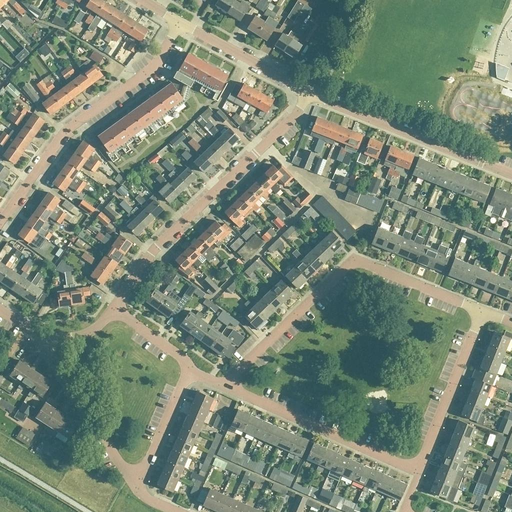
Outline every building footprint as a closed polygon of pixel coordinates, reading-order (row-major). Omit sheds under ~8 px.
[(64,0),(60,7),(65,10),(69,4),(72,6),(75,1),(78,3),(80,0),(64,0)] [(97,15),(105,3),(99,0),(91,0),(90,3),(86,8),(92,11),(97,15)] [(228,14),(236,2),(232,0),(220,0),(216,7),(228,14)] [(263,15),(260,19),(260,20),(255,17),(248,30),(257,35),(272,12),(275,7),(267,2),(268,0),(267,0),(259,0),(255,7),(264,14),(263,15)] [(289,15),(287,18),(294,22),(300,11),(304,6),(297,1),(290,12),(289,15)] [(236,2),(228,14),(240,22),(249,7),(244,4),(242,6),(236,2)] [(108,22),(115,10),(105,3),(94,20),(90,26),(88,30),(93,33),(102,18),(108,22)] [(108,22),(113,25),(119,28),(123,22),(126,17),(115,10),(108,22)] [(80,11),(73,21),(79,25),(85,14),(80,11)] [(269,26),(269,25),(272,21),(276,14),(272,12),(257,35),(267,41),(274,29),(269,26)] [(85,23),(90,26),(94,20),(94,19),(89,16),(85,23)] [(126,17),(123,22),(119,28),(130,35),(137,24),(126,17)] [(36,21),(25,33),(36,43),(47,31),(36,21)] [(7,30),(9,28),(10,27),(5,22),(2,24),(2,25),(7,30)] [(291,32),(295,35),(301,25),(297,22),(294,26),(291,32)] [(301,25),(295,35),(299,38),(303,32),(308,26),(303,23),(301,25)] [(137,24),(130,35),(141,42),(148,30),(137,24)] [(315,25),(304,41),(308,44),(319,27),(315,25)] [(106,36),(111,40),(116,32),(111,29),(106,36)] [(116,32),(111,40),(116,43),(121,35),(116,32)] [(291,32),(287,38),(282,35),(275,47),(285,52),(292,41),(291,40),(295,35),(291,32)] [(292,41),(285,52),(294,58),(302,47),(292,41)] [(132,43),(128,50),(133,53),(138,47),(132,43)] [(98,65),(103,58),(94,52),(89,58),(98,65)] [(227,82),(231,74),(191,52),(178,77),(193,86),(196,80),(205,85),(202,90),(206,93),(209,87),(218,92),(215,97),(220,100),(229,83),(227,82)] [(94,66),(91,68),(86,62),(78,67),(83,74),(91,85),(102,77),(94,66)] [(509,69),(496,64),(495,68),(496,73),(497,78),(504,81),(509,69)] [(70,66),(65,69),(70,77),(75,73),(70,66)] [(65,80),(70,77),(65,69),(60,73),(65,80)] [(83,74),(73,81),(81,92),(91,85),(83,74)] [(70,77),(65,80),(68,85),(63,89),(71,100),(81,92),(73,81),(70,77)] [(42,81),(49,92),(55,88),(50,81),(46,78),(42,81)] [(52,97),(49,92),(42,81),(36,85),(47,101),(42,104),(50,115),(60,108),(52,97)] [(159,92),(176,116),(179,115),(175,109),(185,102),(171,83),(159,92)] [(20,94),(9,84),(4,89),(15,99),(20,94)] [(22,88),(26,93),(36,106),(41,102),(28,84),(22,88)] [(240,103),(242,100),(246,102),(253,90),(243,85),(235,100),(240,103)] [(71,100),(63,89),(52,97),(60,108),(71,100)] [(247,112),(252,116),(256,108),(256,107),(263,95),(253,90),(246,102),(251,105),(247,112)] [(174,118),(176,116),(159,92),(147,101),(164,125),(167,124),(163,118),(170,113),(174,118)] [(263,119),(273,101),(263,95),(256,107),(256,108),(261,110),(257,116),(263,119)] [(162,127),(164,125),(147,101),(135,110),(152,134),(155,132),(151,127),(158,122),(162,127)] [(200,116),(205,121),(213,114),(208,109),(200,116)] [(150,136),(152,134),(135,110),(122,118),(140,143),(143,141),(139,136),(146,131),(150,136)] [(44,122),(33,114),(29,119),(25,117),(18,112),(14,117),(21,122),(25,125),(36,133),(44,122)] [(226,119),(219,112),(215,117),(222,123),(226,119)] [(234,122),(239,117),(236,114),(231,118),(234,122)] [(22,130),(18,135),(29,143),(36,133),(25,125),(21,122),(14,117),(11,122),(22,130)] [(239,117),(234,122),(239,126),(244,122),(239,117)] [(138,145),(140,143),(122,118),(110,127),(128,152),(130,150),(127,145),(134,140),(138,145)] [(324,136),(329,123),(317,118),(312,132),(324,136)] [(256,125),(252,121),(247,126),(244,122),(239,126),(246,134),(256,125)] [(209,122),(207,124),(205,126),(210,131),(214,127),(209,122)] [(335,141),(340,127),(329,123),(324,136),(335,141)] [(190,125),(189,127),(185,129),(191,135),(195,131),(190,125)] [(125,154),(128,152),(110,127),(98,136),(105,145),(102,147),(113,162),(118,159),(115,153),(122,148),(125,154)] [(219,132),(214,127),(210,131),(215,136),(217,134),(219,132)] [(217,134),(230,147),(239,140),(227,127),(224,128),(217,134)] [(346,145),(352,132),(340,127),(335,141),(346,145)] [(0,137),(11,145),(22,153),(29,143),(18,135),(12,131),(8,136),(3,133),(0,137)] [(352,132),(346,145),(358,150),(363,137),(352,132)] [(11,145),(0,137),(0,145),(2,147),(7,151),(3,156),(14,164),(22,153),(11,145)] [(212,146),(222,156),(230,147),(220,137),(212,146)] [(195,145),(197,144),(192,139),(187,143),(192,148),(195,145)] [(316,145),(322,147),(325,141),(319,139),(316,145)] [(364,166),(365,164),(368,156),(377,160),(383,144),(370,139),(367,147),(363,146),(356,163),(364,166)] [(90,156),(94,150),(82,142),(75,152),(97,168),(101,164),(90,156)] [(197,144),(195,145),(192,148),(197,153),(202,149),(197,144)] [(319,154),(322,147),(316,145),(313,151),(319,154)] [(222,156),(212,146),(203,154),(213,164),(222,156)] [(393,176),(402,152),(390,147),(385,160),(383,165),(390,168),(387,174),(392,176),(393,176)] [(338,154),(344,157),(347,150),(341,148),(338,154)] [(308,171),(315,153),(307,149),(300,168),(308,171)] [(178,153),(183,162),(188,158),(183,150),(178,153)] [(67,163),(79,171),(83,165),(94,173),(97,168),(75,152),(67,163)] [(402,152),(393,176),(398,178),(398,177),(404,179),(406,174),(408,169),(414,157),(402,152)] [(157,154),(149,160),(152,164),(160,157),(157,154)] [(213,164),(203,154),(195,162),(204,172),(213,164)] [(342,163),(344,157),(338,154),(336,161),(342,163)] [(167,168),(171,163),(167,159),(162,163),(167,168)] [(425,180),(431,163),(419,159),(413,176),(425,180)] [(79,171),(67,163),(60,173),(82,190),(86,185),(78,179),(78,178),(75,176),(79,171)] [(168,182),(179,194),(188,185),(177,174),(174,171),(176,169),(171,163),(167,168),(171,173),(169,175),(172,179),(168,182)] [(431,163),(425,180),(436,185),(443,168),(431,163)] [(0,164),(0,180),(1,182),(9,171),(0,164)] [(284,186),(293,178),(281,166),(277,170),(272,166),(264,174),(274,184),(278,180),(284,186)] [(323,169),(316,166),(313,173),(320,176),(323,169)] [(177,174),(188,185),(197,177),(188,167),(182,173),(180,171),(177,174)] [(443,168),(436,185),(448,190),(455,173),(443,168)] [(82,190),(60,173),(52,184),(64,192),(67,187),(70,190),(71,189),(79,195),(82,190)] [(467,177),(455,173),(448,190),(460,194),(467,177)] [(280,190),(274,184),(264,174),(256,181),(266,192),(270,188),(276,195),(280,190)] [(159,192),(156,195),(163,201),(166,198),(170,202),(179,194),(168,182),(167,183),(160,175),(155,179),(163,187),(159,191),(159,192)] [(360,179),(351,176),(347,186),(356,189),(360,179)] [(472,199),(479,182),(467,177),(460,194),(472,199)] [(248,189),(258,199),(262,196),(266,201),(270,196),(267,193),(266,192),(256,181),(248,189)] [(378,184),(372,181),(366,194),(373,197),(378,184)] [(479,182),(472,199),(484,204),(490,187),(479,182)] [(346,187),(338,184),(336,190),(344,193),(346,187)] [(121,186),(116,191),(123,198),(128,193),(121,186)] [(387,197),(397,201),(401,191),(391,187),(387,197)] [(355,204),(360,193),(349,188),(344,199),(355,204)] [(258,199),(248,189),(240,197),(255,212),(259,208),(255,203),(258,199)] [(499,217),(508,194),(496,189),(489,206),(493,208),(491,214),(499,217)] [(361,206),(366,195),(360,193),(355,204),(361,206)] [(56,215),(60,210),(55,206),(59,201),(48,194),(40,204),(56,215)] [(143,207),(154,217),(163,208),(154,200),(149,205),(139,194),(135,199),(143,207)] [(511,222),(511,217),(511,195),(508,194),(499,217),(511,222)] [(367,209),(371,197),(366,195),(361,206),(367,209)] [(318,209),(326,200),(322,196),(313,205),(318,209)] [(416,202),(413,207),(421,210),(423,205),(425,199),(418,196),(416,202)] [(255,212),(240,197),(232,205),(242,215),(245,218),(253,210),(255,212)] [(371,197),(367,209),(372,211),(377,200),(371,197)] [(304,205),(299,200),(297,198),(292,203),(299,210),(304,205)] [(413,207),(416,202),(408,199),(406,204),(413,207)] [(66,200),(61,206),(69,212),(73,207),(66,200)] [(124,200),(120,204),(124,208),(128,204),(124,200)] [(326,200),(318,209),(322,213),(330,205),(326,200)] [(377,200),(372,211),(378,214),(383,202),(377,200)] [(94,210),(82,201),(78,207),(82,210),(89,215),(94,210)] [(295,211),(285,201),(280,206),(291,216),(295,211)] [(399,211),(401,206),(394,203),(391,208),(399,211)] [(53,220),(56,215),(40,204),(33,215),(44,222),(48,217),(53,220)] [(126,216),(129,219),(130,220),(126,224),(138,237),(142,232),(140,231),(142,230),(145,226),(131,212),(133,209),(128,204),(124,208),(129,213),(129,214),(126,216)] [(242,215),(232,205),(224,213),(239,228),(243,224),(238,219),(242,215)] [(326,218),(335,209),(330,205),(322,213),(326,218)] [(401,206),(399,211),(406,214),(408,209),(401,206)] [(145,226),(154,217),(143,207),(142,208),(139,212),(134,207),(133,209),(131,212),(145,226)] [(287,218),(277,208),(271,213),(277,218),(282,223),(287,218)] [(437,217),(439,211),(432,208),(429,214),(437,217)] [(307,219),(309,218),(313,213),(309,209),(303,214),(307,219)] [(330,222),(339,214),(335,209),(326,218),(330,222)] [(60,210),(56,215),(63,220),(64,219),(68,222),(71,218),(60,210)] [(439,211),(437,217),(444,219),(446,214),(439,211)] [(422,221),(424,215),(417,212),(415,218),(422,221)] [(96,218),(105,227),(110,222),(100,213),(96,218)] [(335,227),(343,218),(339,214),(330,222),(335,227)] [(41,236),(45,231),(40,227),(44,222),(33,215),(25,225),(41,236)] [(56,215),(53,220),(60,225),(63,220),(56,215)] [(429,223),(431,218),(424,215),(422,221),(429,223)] [(455,217),(453,223),(461,226),(463,221),(455,217)] [(272,223),(279,230),(284,225),(282,223),(277,218),(272,223)] [(343,218),(335,227),(339,231),(347,223),(343,218)] [(215,221),(207,229),(217,239),(220,242),(225,236),(230,231),(224,224),(221,227),(215,221)] [(296,221),(290,227),(295,231),(301,226),(296,221)] [(461,226),(468,229),(470,223),(463,221),(461,226)] [(441,222),(439,227),(445,230),(448,224),(441,222)] [(347,223),(339,231),(343,236),(352,227),(347,223)] [(448,224),(445,230),(453,233),(455,227),(448,224)] [(46,239),(41,236),(25,225),(18,236),(29,243),(29,244),(30,243),(38,249),(42,244),(46,239)] [(327,236),(331,233),(332,231),(328,226),(323,232),(327,236)] [(285,232),(289,237),(295,231),(290,227),(285,232)] [(352,227),(343,236),(347,240),(356,232),(352,227)] [(383,249),(390,233),(378,228),(371,245),(383,249)] [(207,229),(199,237),(209,247),(213,243),(218,247),(221,244),(219,242),(220,242),(217,239),(207,229)] [(490,238),(493,232),(485,229),(483,235),(490,238)] [(45,231),(41,236),(46,239),(50,242),(54,237),(52,236),(45,231)] [(101,241),(103,238),(104,236),(105,235),(99,231),(95,237),(101,241)] [(404,231),(401,238),(395,254),(407,259),(413,243),(411,242),(409,241),(411,234),(404,231)] [(266,243),(272,237),(266,232),(261,238),(266,243)] [(493,232),(490,238),(494,239),(498,241),(500,235),(493,232)] [(119,237),(114,233),(112,236),(111,238),(106,234),(105,235),(104,236),(103,238),(101,241),(106,245),(108,242),(125,254),(133,244),(120,235),(119,237)] [(331,233),(327,236),(322,241),(333,254),(343,245),(331,233)] [(390,233),(383,249),(395,254),(401,238),(390,233)] [(470,233),(468,239),(475,242),(478,236),(470,233)] [(416,236),(413,242),(411,242),(413,243),(407,259),(419,264),(425,247),(421,245),(423,239),(416,236)] [(483,245),(485,240),(485,239),(478,236),(475,242),(483,245)] [(199,237),(191,244),(206,259),(205,260),(207,262),(208,262),(211,258),(209,256),(213,252),(209,247),(199,237)] [(81,250),(86,245),(78,239),(74,245),(81,250)] [(234,243),(239,248),(243,243),(239,239),(234,243)] [(283,243),(278,239),(272,245),(277,249),(283,243)] [(313,250),(324,263),(333,254),(322,241),(313,250)] [(12,257),(16,259),(24,248),(15,242),(12,247),(10,245),(10,246),(8,248),(14,253),(12,257)] [(105,255),(118,264),(125,254),(108,242),(113,245),(105,255)] [(499,251),(501,246),(494,243),(492,248),(499,251)] [(191,244),(183,252),(193,263),(193,262),(197,267),(205,260),(206,259),(191,244)] [(267,250),(271,254),(277,249),(272,245),(267,250)] [(439,246),(436,252),(437,252),(430,269),(442,273),(449,257),(451,251),(439,246)] [(506,254),(508,248),(501,246),(499,251),(506,254)] [(425,247),(419,264),(430,269),(437,252),(436,252),(425,247)] [(324,263),(313,250),(303,259),(315,271),(324,263)] [(295,268),(306,280),(315,271),(303,259),(295,251),(292,254),(300,263),(295,268)] [(82,255),(81,258),(86,262),(90,256),(84,252),(82,255)] [(183,252),(175,260),(179,265),(175,269),(185,276),(188,279),(188,278),(194,272),(189,266),(193,263),(183,252)] [(98,265),(111,274),(118,264),(105,255),(98,265)] [(16,259),(12,257),(11,256),(5,266),(0,263),(0,282),(10,269),(16,259)] [(96,261),(90,256),(86,262),(92,266),(96,261)] [(28,259),(24,265),(30,268),(33,262),(28,259)] [(460,280),(467,264),(455,259),(448,275),(460,280)] [(249,267),(254,272),(259,266),(255,261),(249,267)] [(478,269),(473,266),(467,264),(460,280),(472,285),(478,269)] [(24,265),(21,271),(23,272),(26,274),(30,268),(24,265)] [(104,284),(111,274),(98,265),(91,275),(104,284)] [(248,277),(252,273),(254,272),(249,267),(244,272),(248,277)] [(224,272),(230,278),(234,273),(228,268),(224,272)] [(306,280),(295,268),(285,277),(297,289),(306,280)] [(11,289),(20,276),(10,269),(0,282),(11,289)] [(490,273),(479,269),(478,269),(472,285),(483,290),(490,273)] [(22,297),(30,284),(31,283),(25,280),(28,275),(26,274),(23,272),(20,276),(11,289),(22,297)] [(38,273),(31,283),(30,284),(22,297),(33,304),(34,302),(41,306),(47,296),(41,291),(42,290),(36,287),(43,277),(38,273)] [(169,283),(174,286),(180,277),(176,273),(169,283)] [(490,273),(483,290),(495,294),(502,278),(490,273)] [(507,299),(511,286),(511,282),(502,278),(495,294),(507,299)] [(71,279),(65,279),(66,286),(63,286),(63,290),(57,290),(59,307),(72,305),(70,291),(70,289),(69,286),(72,286),(71,279)] [(236,289),(241,284),(242,283),(237,279),(231,285),(236,289)] [(271,290),(283,302),(293,293),(281,280),(271,290)] [(157,309),(174,286),(169,283),(164,289),(161,293),(154,289),(145,301),(157,309)] [(212,296),(218,289),(213,284),(205,292),(212,296)] [(230,295),(236,289),(231,285),(226,290),(230,295)] [(177,305),(170,300),(173,296),(178,289),(174,286),(157,309),(168,317),(177,305)] [(82,288),(82,287),(70,289),(70,291),(72,305),(84,304),(83,297),(90,296),(88,287),(82,288)] [(262,299),(274,311),(283,302),(271,290),(262,299)] [(206,299),(205,299),(202,304),(208,308),(211,303),(206,299)] [(253,307),(265,320),(274,311),(262,299),(253,307)] [(241,312),(236,317),(240,320),(247,327),(251,324),(258,331),(264,326),(261,324),(265,320),(253,307),(248,302),(245,305),(250,311),(244,316),(241,312)] [(211,303),(208,308),(215,313),(219,308),(211,303)] [(200,320),(203,315),(198,312),(195,316),(189,312),(180,326),(190,333),(200,320)] [(226,314),(223,319),(228,323),(232,318),(226,314)] [(201,340),(210,327),(210,326),(200,319),(203,315),(200,320),(190,333),(201,340)] [(235,328),(239,324),(239,323),(232,318),(228,323),(235,328)] [(210,327),(201,340),(211,347),(221,334),(210,326),(210,327)] [(511,334),(502,330),(500,335),(494,333),(489,345),(506,352),(511,340),(511,334)] [(221,334),(211,347),(222,355),(232,341),(221,334)] [(507,360),(503,359),(506,352),(489,345),(484,357),(501,364),(501,363),(505,365),(507,360)] [(239,352),(235,357),(242,361),(248,351),(240,346),(237,350),(239,352)] [(480,368),(496,375),(501,364),(484,357),(480,368)] [(20,384),(30,369),(19,362),(9,376),(20,384)] [(496,375),(480,368),(475,380),(491,387),(496,375)] [(30,369),(20,384),(17,387),(22,390),(24,386),(30,390),(40,376),(30,369)] [(29,393),(27,396),(31,399),(35,393),(41,398),(51,383),(40,376),(30,390),(29,393)] [(487,398),(491,387),(475,380),(470,392),(487,398)] [(197,392),(192,404),(208,411),(213,400),(197,392)] [(487,398),(470,392),(466,403),(482,410),(487,398)] [(0,399),(0,405),(5,409),(10,413),(14,407),(1,399),(0,399)] [(23,402),(18,410),(29,417),(34,409),(27,405),(23,402)] [(47,425),(56,410),(45,403),(36,418),(47,425)] [(482,426),(485,419),(479,417),(482,410),(466,403),(461,415),(477,422),(476,424),(482,426)] [(192,404),(187,416),(203,423),(208,411),(192,404)] [(57,432),(67,417),(56,410),(47,425),(57,432)] [(243,432),(250,416),(238,410),(231,427),(229,426),(227,431),(233,434),(235,429),(243,432)] [(223,418),(229,420),(232,413),(226,411),(223,418)] [(187,416),(182,427),(198,434),(203,423),(187,416)] [(250,416),(243,432),(254,437),(261,421),(250,416)] [(67,417),(57,432),(68,439),(78,424),(67,417)] [(226,428),(229,420),(223,418),(220,425),(226,428)] [(266,442),(273,426),(261,421),(254,437),(266,442)] [(454,433),(470,440),(475,428),(458,422),(454,433)] [(277,447),(284,431),(273,426),(266,442),(277,447)] [(176,439),(193,446),(198,434),(182,427),(176,439)] [(28,447),(30,444),(36,436),(22,428),(15,439),(28,447)] [(289,453),(296,436),(284,431),(277,447),(289,453)] [(449,445),(465,452),(470,440),(454,433),(449,445)] [(222,436),(216,434),(213,441),(219,444),(222,436)] [(497,443),(495,450),(500,452),(506,438),(496,434),(493,441),(497,443)] [(300,458),(308,441),(296,436),(289,453),(287,457),(293,460),(295,455),(300,458)] [(188,458),(193,446),(176,439),(171,450),(188,458)] [(39,446),(45,450),(49,445),(42,440),(39,446)] [(213,441),(210,448),(216,450),(219,444),(213,441)] [(318,465),(325,449),(313,444),(306,460),(318,465)] [(45,450),(56,457),(57,457),(60,452),(49,445),(45,450)] [(444,457),(461,463),(465,452),(449,445),(444,457)] [(325,449),(318,465),(315,471),(321,474),(324,468),(330,470),(337,454),(325,449)] [(188,458),(171,450),(166,462),(183,469),(188,458)] [(492,457),(497,459),(500,452),(495,450),(492,457)] [(208,453),(203,464),(208,467),(213,455),(208,453)] [(230,461),(232,456),(225,453),(223,458),(230,461)] [(341,475),(348,460),(337,454),(330,470),(341,475)] [(232,456),(230,461),(237,464),(239,459),(232,456)] [(439,469),(456,476),(462,478),(464,473),(458,471),(461,463),(444,457),(439,469)] [(498,465),(504,467),(507,460),(502,457),(498,465)] [(353,480),(360,465),(348,460),(341,475),(353,480)] [(488,466),(485,473),(491,476),(496,464),(487,460),(485,465),(488,466)] [(221,474),(225,466),(214,461),(211,470),(221,474)] [(183,469),(166,462),(161,474),(178,481),(183,469)] [(253,472),(255,466),(248,463),(246,468),(253,472)] [(198,476),(203,478),(205,473),(205,474),(208,467),(203,464),(200,471),(198,476)] [(232,472),(234,467),(227,464),(225,469),(232,472)] [(360,465),(353,480),(364,485),(364,486),(371,470),(360,465)] [(501,474),(504,467),(498,465),(496,472),(501,474)] [(255,466),(253,472),(260,475),(263,469),(255,466)] [(234,467),(232,472),(239,476),(241,470),(234,467)] [(456,476),(439,469),(435,480),(452,487),(456,476)] [(376,491),(383,475),(371,470),(364,486),(364,485),(362,491),(366,493),(368,487),(376,491)] [(473,472),(472,480),(480,481),(481,473),(473,472)] [(276,482),(278,476),(271,473),(269,479),(276,482)] [(480,485),(486,487),(488,483),(491,476),(485,473),(480,485)] [(172,493),(178,481),(161,474),(156,486),(172,493)] [(255,482),(257,477),(250,474),(247,479),(255,482)] [(383,475),(376,491),(387,496),(394,480),(383,475)] [(192,487),(198,490),(201,482),(203,478),(198,476),(196,480),(192,487)] [(286,480),(283,478),(278,476),(276,482),(283,485),(286,480)] [(257,477),(255,482),(262,486),(264,480),(257,477)] [(394,480),(387,496),(399,501),(406,485),(394,480)] [(452,487),(435,480),(430,492),(447,499),(452,487)] [(495,490),(498,483),(492,481),(489,488),(495,490)] [(278,493),(280,487),(273,484),(271,490),(278,493)] [(485,492),(486,487),(480,485),(476,497),(482,499),(485,492)] [(300,486),(298,492),(305,495),(307,489),(300,486)] [(195,496),(198,490),(192,487),(190,494),(195,496)] [(280,487),(278,493),(285,496),(287,490),(280,487)] [(492,498),(495,490),(489,488),(486,495),(492,498)] [(197,500),(204,503),(208,493),(201,490),(197,500)] [(214,511),(222,495),(210,490),(208,493),(203,506),(214,511)] [(309,498),(317,499),(318,492),(310,491),(309,498)] [(216,511),(227,511),(233,500),(222,495),(214,511),(216,511)] [(298,495),(291,511),(293,511),(300,511),(304,505),(311,507),(313,502),(298,495)] [(323,496),(321,502),(328,505),(330,499),(323,496)] [(473,504),(479,506),(482,499),(476,497),(473,504)] [(331,500),(330,499),(328,505),(335,508),(338,503),(331,500)] [(233,500),(227,511),(241,511),(245,505),(233,500)] [(485,500),(483,504),(480,511),(486,511),(490,502),(485,500)] [(318,511),(320,505),(313,502),(311,507),(318,511)]
